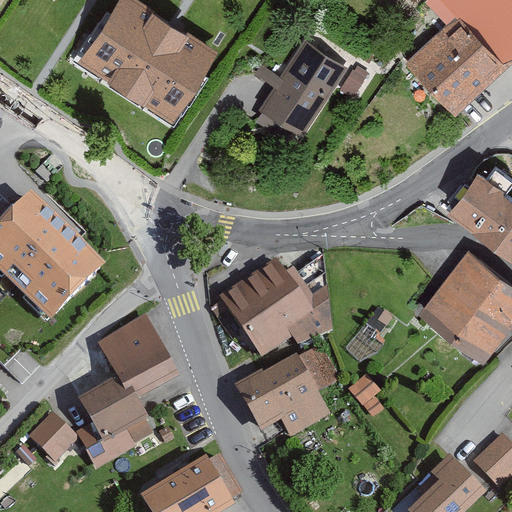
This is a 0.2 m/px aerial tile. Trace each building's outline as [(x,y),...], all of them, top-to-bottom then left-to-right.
[(115,0),(77,59),(171,119),(217,48),(176,21),(142,0),(115,0)] [(457,13),(406,60),(456,113),(507,66),(457,13)] [(347,63),(304,38),(263,110),(306,135),(347,63)] [(356,93),(369,70),(355,63),(343,86),(356,93)] [(511,192),(478,167),(447,208),(511,256),(511,255),(511,192)] [(106,267),(31,196),(0,227),(0,275),(50,324),(106,267)] [(511,282),(472,253),(423,317),(486,364),(511,329),(511,282)] [(282,255),(219,301),(263,361),(293,339),(302,352),(335,328),(282,255)] [(179,380),(146,314),(98,344),(118,379),(79,403),(104,447),(149,421),(137,402),(179,380)] [(298,354),(237,387),(263,434),(284,422),(292,437),(332,416),(298,354)] [(28,437),(54,462),(79,437),(52,411),(28,437)] [(494,485),(511,471),(511,439),(507,433),(473,458),(494,485)] [(440,485),(412,511),(470,511),(488,495),(450,457),(430,476),(440,485)] [(206,461),(140,500),(147,511),(229,511),(235,509),(206,461)]
